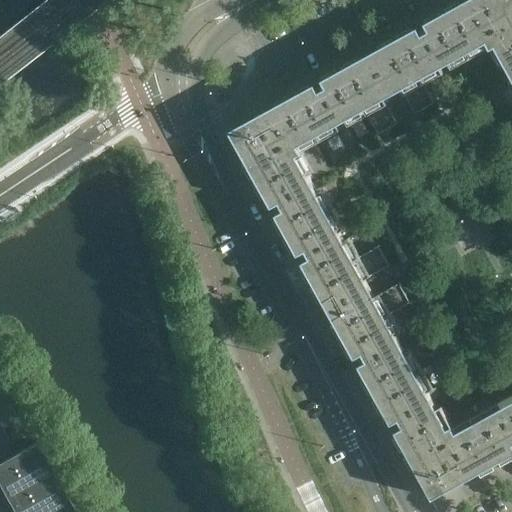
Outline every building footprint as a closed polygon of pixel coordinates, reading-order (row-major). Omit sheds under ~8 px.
[(511,38),(511,0),(468,0),(446,12),(469,53),(487,43),(491,50),(496,47),(511,38)] [(469,53),(446,12),(399,38),(422,79),(469,53)] [(435,103),(422,79),(399,38),(372,53),(342,70),(365,111),(378,135),(398,124),(384,100),(394,94),(401,90),(402,90),(415,114),(435,103)] [(511,38),(496,47),(511,76),(511,38)] [(365,111),(342,70),(295,96),(318,137),(365,111)] [(299,147),(318,137),(295,96),(230,131),(238,144),(257,179),(298,156),(303,154),(299,147)] [(331,216),(313,185),(298,156),(257,179),(290,238),(331,216)] [(355,260),(345,241),(331,216),(290,238),(314,282),(355,260)] [(370,287),(366,280),(366,279),(390,266),(379,246),(355,260),(314,282),(330,311),(345,339),(386,317),(410,303),(399,284),(375,297),(370,287)] [(418,373),(401,344),(386,317),(345,339),(377,396),(418,373)] [(454,427),(443,406),(437,409),(418,373),(377,396),(408,453),(454,427)] [(511,455),(511,395),(472,417),(498,464),(511,455)] [(498,464),(472,417),(454,427),(408,453),(411,459),(426,486),(433,499),(498,464)] [(74,511),(36,442),(16,454),(0,425),(0,511),(74,511)]
